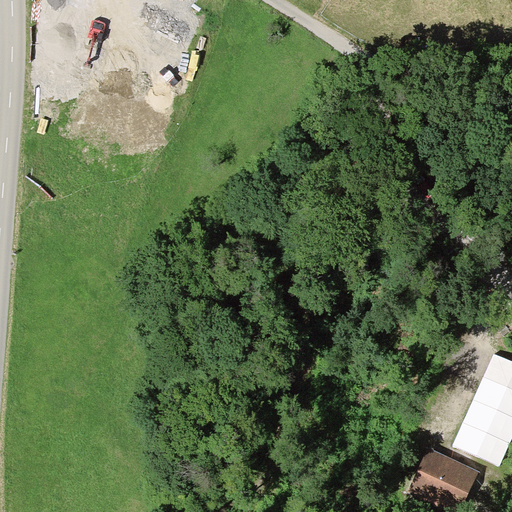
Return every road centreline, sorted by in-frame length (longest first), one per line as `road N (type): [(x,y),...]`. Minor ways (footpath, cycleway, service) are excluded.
road 1 (track): [(404,185),(348,300),(308,424),(257,511)]
road 2 (track): [(275,0),(377,75),(386,140),(404,185)]
road 3 (tertiary): [(0,208),(9,0)]
road 4 (track): [(404,185),(418,210),(449,229),(511,301)]
